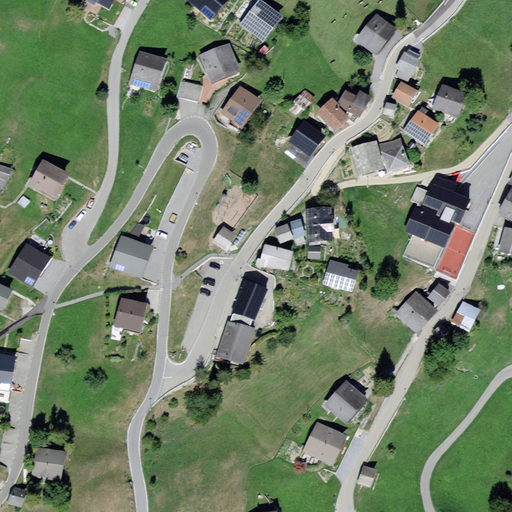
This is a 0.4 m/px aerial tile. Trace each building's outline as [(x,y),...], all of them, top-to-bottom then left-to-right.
[(128,3),(129,0),(102,0),(120,8),(124,1),(128,3)] [(225,0),(190,0),(211,18),(225,0)] [(281,17),(260,1),(243,24),(264,39),(281,17)] [(393,30),(377,17),(359,40),(375,53),(393,30)] [(248,73),(235,42),(205,55),(218,86),(248,73)] [(431,58),(413,50),(403,73),(420,81),(431,58)] [(176,61),(144,52),(135,84),(167,93),(176,61)] [(208,86),(185,81),(181,96),(204,101),(208,86)] [(430,93),(410,82),(402,97),(421,108),(430,93)] [(483,95),(453,84),(443,108),(473,120),(483,95)] [(269,103),(243,85),(225,111),(251,129),(269,103)] [(308,91),(292,108),(300,116),(317,99),(308,91)] [(357,98),(346,92),(339,104),(359,116),(370,98),(360,92),(357,98)] [(338,105),(332,99),(318,113),(335,130),(348,118),(337,107),(338,105)] [(408,107),(397,103),(393,113),(405,117),(408,107)] [(453,126),(427,109),(412,132),(438,149),(453,126)] [(323,137),(304,124),(291,142),(310,155),(323,137)] [(387,143),(357,149),(363,177),(393,170),(387,143)] [(415,146),(392,152),(398,174),(421,167),(415,146)] [(79,176),(49,159),(36,183),(66,200),(79,176)] [(15,169),(2,165),(0,172),(0,185),(9,189),(15,169)] [(457,185),(434,176),(427,191),(417,187),(411,200),(415,201),(402,233),(411,237),(404,256),(435,269),(454,222),(460,224),(469,200),(454,194),(457,185)] [(330,209),(306,211),(308,241),(332,239),(330,209)] [(300,220),(290,223),(294,238),(304,235),(300,220)] [(287,225),(276,229),(281,242),(292,239),(287,225)] [(233,235),(224,229),(215,241),(224,247),(233,235)] [(151,248),(122,237),(111,266),(140,277),(151,248)] [(59,259),(31,243),(12,273),(40,290),(59,259)] [(292,253),(265,246),(261,260),(258,260),(257,265),(264,267),(265,265),(287,271),(292,253)] [(320,248),(310,247),(309,258),(319,258),(320,248)] [(346,266),(331,261),(325,283),(351,291),(357,273),(345,269),(346,266)] [(267,290),(246,282),(237,305),(234,312),(235,312),(253,319),(255,320),(267,290)] [(19,293),(0,283),(0,308),(9,313),(19,293)] [(447,283),(435,298),(449,309),(461,294),(447,283)] [(423,292),(403,313),(429,337),(449,315),(423,292)] [(145,305),(122,300),(116,325),(139,330),(145,305)] [(490,309),(471,301),(462,323),(481,332),(490,309)] [(253,319),(235,312),(232,324),(249,329),(253,319)] [(232,324),(229,323),(218,355),(243,363),(253,331),(249,329),(232,324)] [(25,357),(0,353),(0,388),(10,390),(11,384),(20,386),(25,357)] [(381,401),(354,379),(333,404),(361,426),(381,401)] [(358,437),(324,422),(311,451),(345,466),(358,437)] [(78,453),(42,447),(37,477),(72,484),(78,453)] [(376,488),(381,470),(366,466),(361,485),(376,488)] [(35,491),(20,487),(15,503),(31,507),(35,491)]
